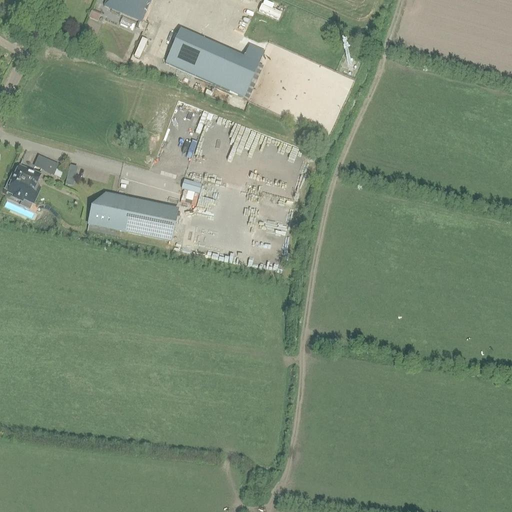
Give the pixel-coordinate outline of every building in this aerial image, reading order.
[(106,0),(104,7),(139,22),(136,29),(146,33),(150,24),(143,21),(151,0),(106,0)] [(92,10),(89,17),(99,21),(102,14),(92,10)] [(165,64),(244,99),(259,66),(253,63),(180,31),(165,64)] [(11,175),(4,191),(13,195),(12,197),(21,201),(22,199),(28,201),(31,194),(33,195),(36,187),(34,186),(39,177),(18,168),(22,161),(21,161),(14,177),(12,176),(12,175),(11,175)] [(43,173),(53,177),(58,166),(48,162),(43,173)] [(69,166),(66,186),(75,187),(78,167),(69,166)] [(201,186),(183,181),(181,190),(199,195),(201,186)] [(91,209),(85,235),(86,235),(88,225),(169,242),(176,211),(104,196),(104,197),(91,209)]
